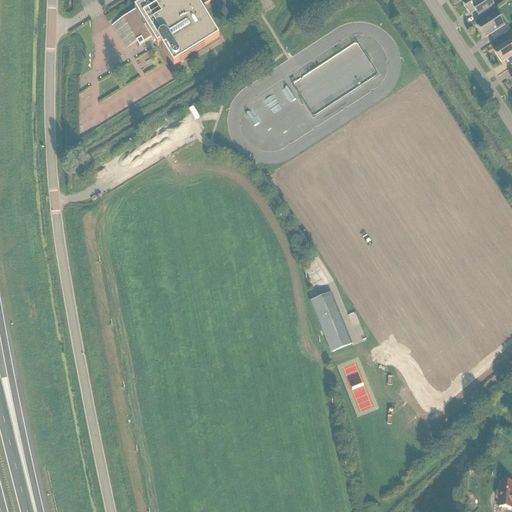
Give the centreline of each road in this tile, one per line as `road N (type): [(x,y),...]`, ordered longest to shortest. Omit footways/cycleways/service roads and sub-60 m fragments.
road 1 (unclassified): [(110,511),(54,201),(51,0)]
road 2 (motorway): [(40,511),(0,318)]
road 3 (tertiary): [(511,125),(429,0)]
